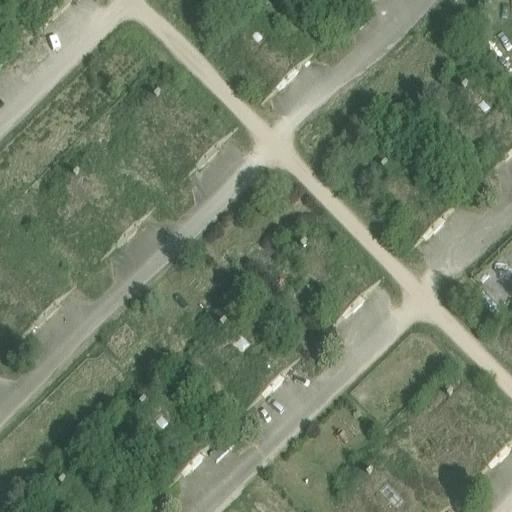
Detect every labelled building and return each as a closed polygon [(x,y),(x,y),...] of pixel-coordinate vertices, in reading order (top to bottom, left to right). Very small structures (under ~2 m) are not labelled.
[(72,0),(31,0),(52,20),(72,0)] [(371,0),(346,0),(359,13),(371,0)] [(301,70),(248,17),(227,38),(279,91),(301,70)] [(511,155),(511,125),(475,88),(453,109),(505,162),(511,155)] [(220,149),(168,95),(146,117),(198,170),(220,149)] [(447,220),(395,166),(373,188),(425,241),(447,220)] [(140,227),(88,174),(66,195),(118,248),(140,227)] [(366,298),(314,245),(292,266),(344,319),(366,298)] [(59,306),(7,253),(0,260),(0,289),(37,327),(59,306)] [(286,377),(234,324),(212,345),(264,398),(286,377)] [(511,447),(460,394),(439,416),(491,469),(511,447)] [(205,455),(154,402),(132,423),(184,477),(205,455)] [(418,511),(380,473),(358,494),(375,511),(418,511)] [(103,511),(73,481),(51,502),(60,511),(103,511)]
